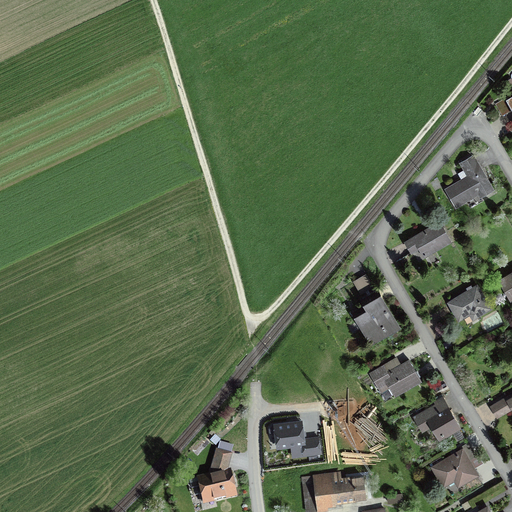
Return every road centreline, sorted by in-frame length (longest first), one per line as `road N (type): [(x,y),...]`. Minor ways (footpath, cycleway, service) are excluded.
road 1 (track): [(511,19),(254,323),(244,316),(152,0)]
road 2 (residential): [(511,484),(377,247),(383,225),(459,133),(487,135),(511,176)]
